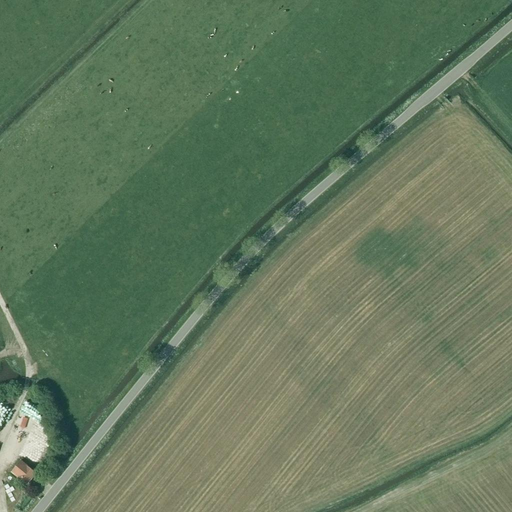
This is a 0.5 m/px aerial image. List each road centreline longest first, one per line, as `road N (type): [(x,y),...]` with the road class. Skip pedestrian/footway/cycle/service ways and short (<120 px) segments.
road 1 (tertiary): [(37,511),(246,258),(511,25)]
road 2 (track): [(358,511),(511,429)]
road 3 (track): [(0,442),(28,374),(0,299)]
